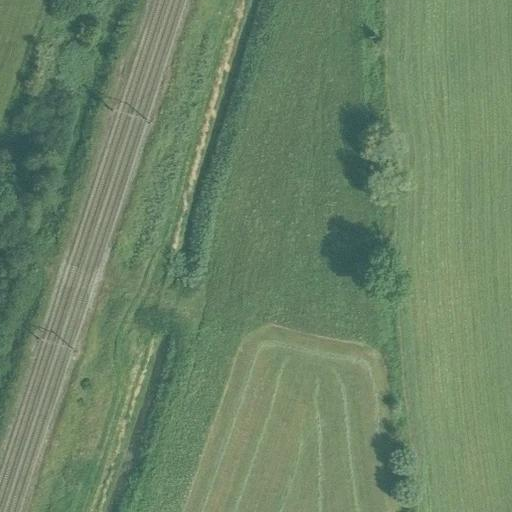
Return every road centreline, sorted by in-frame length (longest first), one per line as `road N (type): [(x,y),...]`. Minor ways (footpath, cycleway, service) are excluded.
road 1 (track): [(195,306),(287,0)]
road 2 (track): [(195,306),(129,511)]
